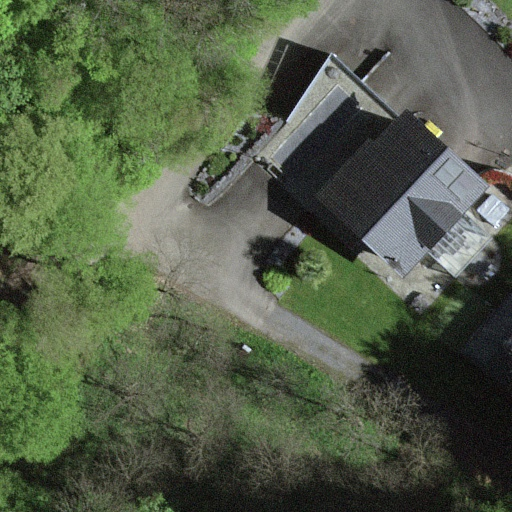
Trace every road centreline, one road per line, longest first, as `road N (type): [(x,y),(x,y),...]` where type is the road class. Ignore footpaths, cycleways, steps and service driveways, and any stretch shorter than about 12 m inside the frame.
road 1 (residential): [(344,0),(127,223)]
road 2 (track): [(127,223),(0,422)]
